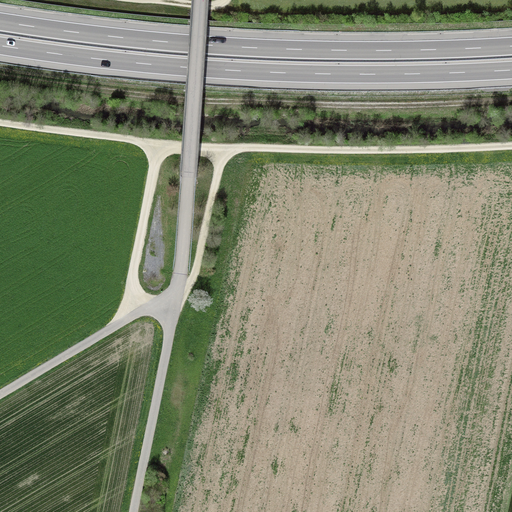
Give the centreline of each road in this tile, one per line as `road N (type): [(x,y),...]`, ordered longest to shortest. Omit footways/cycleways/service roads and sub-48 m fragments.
road 1 (track): [(511,147),(220,150),(0,123)]
road 2 (motorway): [(0,45),(254,71),(511,69)]
road 3 (motorway): [(511,46),(255,47),(0,21)]
road 4 (track): [(0,74),(175,94),(511,98)]
road 5 (unclassified): [(171,295),(200,0)]
road 6 (unclassified): [(133,511),(171,295)]
road 7 (unclassified): [(0,394),(171,295)]
road 8 (track): [(157,146),(131,282),(138,313)]
road 9 (track): [(171,295),(189,286),(199,260),(220,150)]
